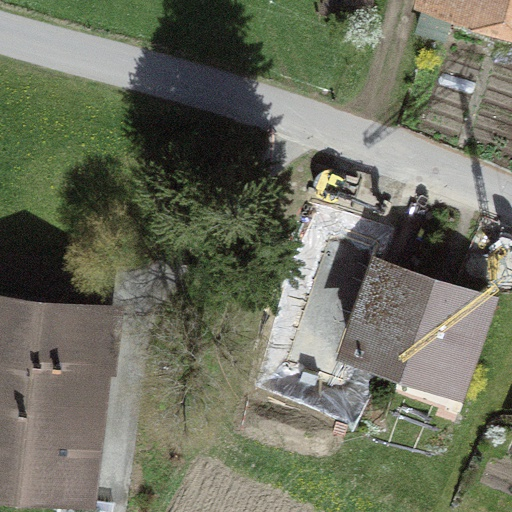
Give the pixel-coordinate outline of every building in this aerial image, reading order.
[(366,21),(371,0),(325,0),(323,10),(366,21)] [(426,2),(418,29),(443,36),(451,10),(426,2)] [(379,266),(380,266),(388,245),(348,231),(328,288),(366,301),(379,266)] [(483,302),(380,266),(379,266),(366,301),(349,351),(392,366),(396,355),(457,376),(483,302)] [(0,307),(0,469),(62,477),(75,366),(99,369),(105,320),(0,307)]
